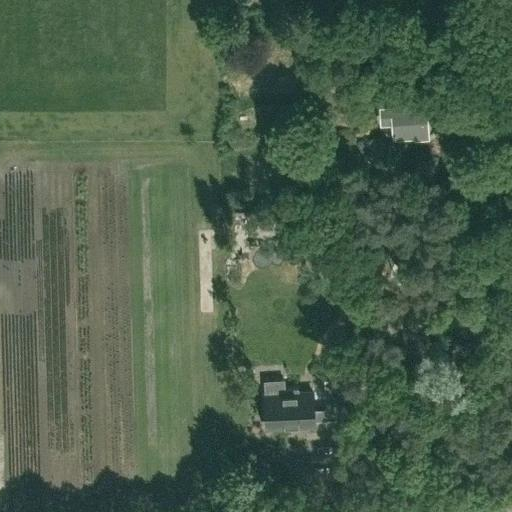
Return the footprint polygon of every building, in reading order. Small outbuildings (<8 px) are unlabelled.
[(424,104),(381,107),(382,120),(392,120),(393,135),(415,133),(415,135),(427,134),(424,104)] [(461,130),(442,145),(450,155),(469,140),(461,130)] [(399,287),(406,268),(396,265),(389,283),(399,287)] [(403,304),(377,295),(363,334),(359,333),(354,347),(368,351),(371,340),(376,342),(380,330),(393,334),(403,304)] [(264,395),(266,426),(314,424),(314,420),(312,420),(311,416),(314,416),(313,392),(298,393),(298,388),(283,389),(283,393),(264,395)]
